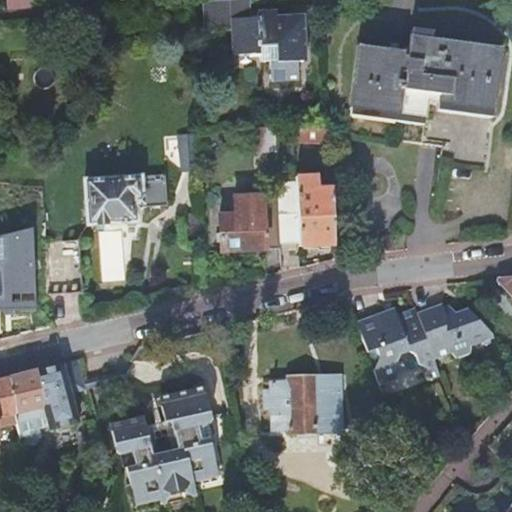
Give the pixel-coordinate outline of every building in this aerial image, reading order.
[(234,0),(203,2),(204,31),(235,29),(234,0)] [(248,0),(233,0),(234,0),(235,29),(237,55),(251,54),(249,18),(248,0)] [(305,22),(305,27),(312,27),(311,7),(293,8),(293,16),(298,16),(305,22)] [(260,18),(249,18),(251,54),(262,54),(262,62),(271,62),(272,83),(300,81),(299,62),(307,62),(305,27),(305,22),(298,16),(293,16),(279,17),(278,11),(260,12),(260,18)] [(77,13),(65,15),(66,27),(78,26),(77,13)] [(413,30),(411,37),(502,52),(504,45),(413,30)] [(349,109),(404,118),(424,121),(427,107),(430,107),(491,117),(493,104),(502,52),(411,37),(409,53),(399,51),(360,45),(349,109)] [(361,38),(360,45),(399,51),(400,44),(361,38)] [(424,121),(404,118),(403,125),(423,128),(424,121)] [(331,129),(325,128),(294,128),(294,142),(331,142),(331,129)] [(274,134),(261,135),(262,151),(275,150),(274,134)] [(199,170),(197,135),(179,137),(181,171),(199,170)] [(88,183),(85,183),(88,227),(138,224),(137,208),(145,208),(144,199),(143,199),(142,180),(121,181),(120,169),(87,171),(88,183)] [(300,244),(300,246),(334,245),(333,188),(316,189),(315,176),(296,177),(296,182),(300,244)] [(277,183),(278,197),(281,245),(300,244),(296,182),(277,183)] [(221,252),(281,249),(281,245),(278,197),(262,198),(263,215),(219,217),(221,252)] [(80,241),(46,243),(49,296),(83,294),(80,241)] [(511,277),(496,279),(511,295),(511,277)] [(446,346),(453,352),(457,356),(472,352),(473,341),(494,333),(469,308),(457,313),(449,305),(443,307),(442,305),(417,313),(431,351),(446,346)] [(384,311),(356,321),(378,384),(396,378),(400,370),(396,361),(400,354),(409,350),(415,353),(418,363),(427,368),(425,372),(427,379),(439,375),(434,359),(431,351),(417,313),(415,307),(396,314),(386,318),(384,311)] [(394,308),(384,311),(386,318),(396,314),(394,308)] [(11,380),(17,424),(47,417),(51,431),(80,424),(73,399),(77,398),(79,395),(78,392),(86,390),(78,363),(11,380)] [(11,380),(0,382),(0,428),(17,424),(11,380)] [(317,386),(316,381),(270,383),(270,385),(264,385),(265,392),(263,392),(264,411),(271,411),(271,432),(318,431),(342,430),(340,385),(317,386)] [(158,494),(194,485),(191,475),(217,470),(209,439),(213,438),(215,434),(214,428),(210,425),(212,422),(204,388),(159,398),(165,422),(165,424),(171,422),(178,450),(171,451),(159,454),(153,456),(146,426),(144,417),(110,425),(117,454),(120,456),(118,460),(120,467),(123,469),(126,469),(133,499),(158,494)] [(165,422),(146,426),(153,456),(159,454),(154,433),(166,430),(171,451),(178,450),(171,422),(165,424),(165,422)] [(191,475),(194,485),(219,479),(217,470),(191,475)] [(197,498),(194,485),(158,494),(161,503),(161,506),(197,498)] [(161,503),(158,494),(133,499),(135,509),(161,503)]
